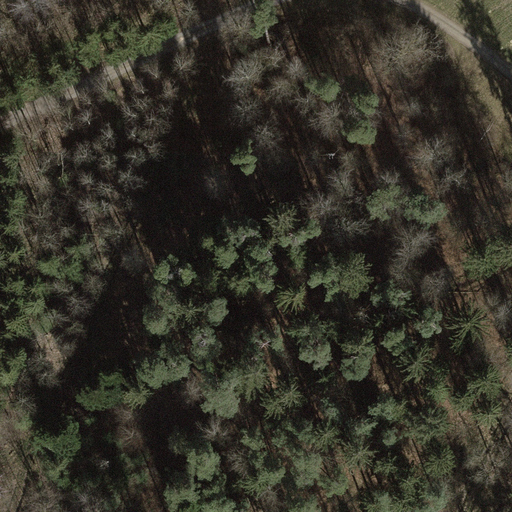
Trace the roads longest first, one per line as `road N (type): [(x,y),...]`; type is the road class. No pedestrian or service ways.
road 1 (track): [(289,0),(219,15),(0,115)]
road 2 (track): [(511,78),(425,11),(390,0)]
